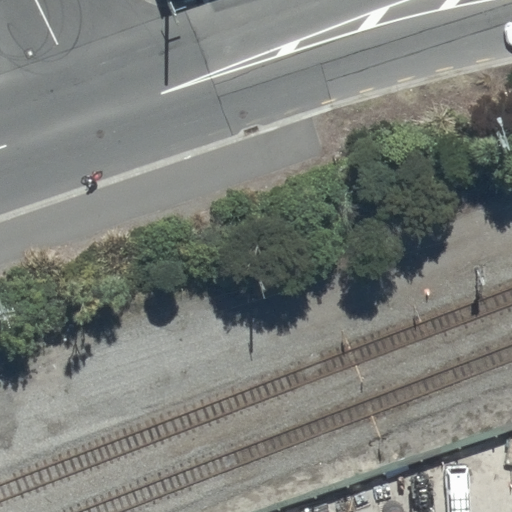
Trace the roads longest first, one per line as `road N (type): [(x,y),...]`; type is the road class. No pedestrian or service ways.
road 1 (tertiary): [(96,113),(436,0)]
road 2 (residential): [(96,113),(43,0)]
